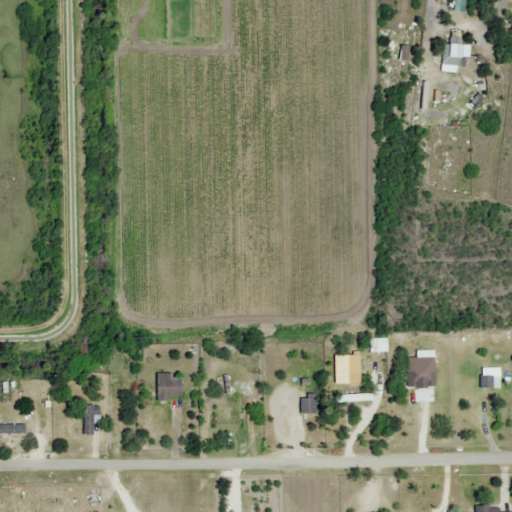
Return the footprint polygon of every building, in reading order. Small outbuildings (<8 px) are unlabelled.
[(459,46),(441,44),(439,64),(462,67),(463,57),(458,56),(459,46)] [(332,376),(358,376),(358,356),(332,356),(332,376)] [(405,366),(405,389),(432,389),(432,367),(423,367),(423,358),(413,358),(413,366),(405,366)] [(478,370),(478,389),(490,389),(490,370),(478,370)] [(172,373),(155,373),(155,399),(181,399),(181,377),(172,377),(172,373)] [(226,400),(257,400),(257,382),(226,382),(226,400)] [(347,409),(371,409),(371,394),(333,394),(333,404),(347,404),(347,409)] [(314,395),(297,395),(297,414),(314,414),(314,395)] [(95,405),(83,405),(83,434),(95,434),(95,405)] [(0,423),(0,433),(25,434),(25,424),(0,423)]
